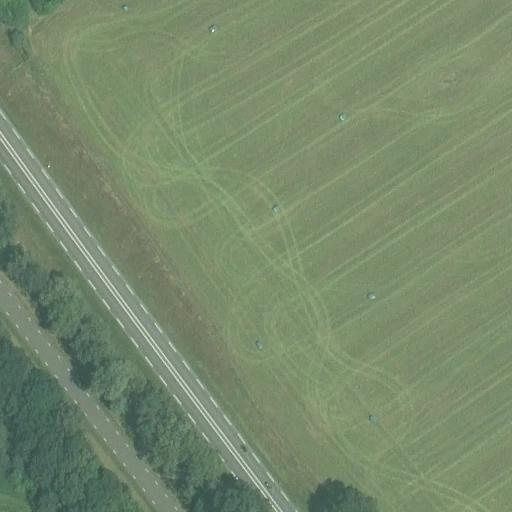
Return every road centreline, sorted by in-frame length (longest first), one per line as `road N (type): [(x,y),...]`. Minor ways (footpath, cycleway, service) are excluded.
road 1 (secondary): [(278,511),(0,133)]
road 2 (unclassified): [(167,511),(0,296)]
